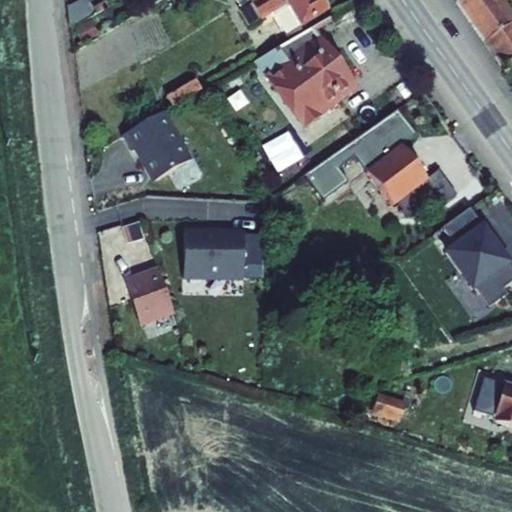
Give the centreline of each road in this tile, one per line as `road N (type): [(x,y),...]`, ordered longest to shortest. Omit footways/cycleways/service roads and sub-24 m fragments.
road 1 (tertiary): [(112,511),(66,260),(39,0)]
road 2 (secondary): [(404,0),(511,150)]
